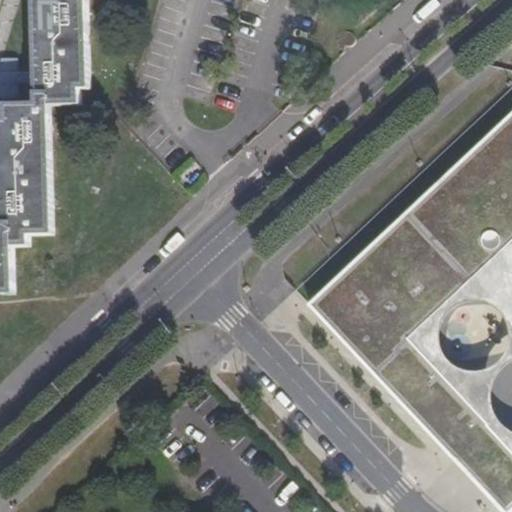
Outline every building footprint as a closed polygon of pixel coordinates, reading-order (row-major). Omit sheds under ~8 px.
[(35,0),(38,72),(38,82),(39,104),(9,106),(8,120),(0,120),(2,201),(2,212),(2,222),(0,222),(0,292),(15,293),(15,245),(30,245),(29,234),(53,233),(50,103),(80,103),(80,86),(91,85),(88,0),(35,0)] [(38,82),(38,72),(20,72),(20,57),(5,58),(1,73),(1,98),(21,97),(21,82),(38,82)] [(511,241),(511,112),(303,302),(449,457),(462,445),(509,495),(501,502),(511,511),(511,440),(411,332),(511,241)] [(511,241),(411,332),(511,440),(511,241)] [(462,445),(449,457),(496,507),(501,502),(509,495),(462,445)]
